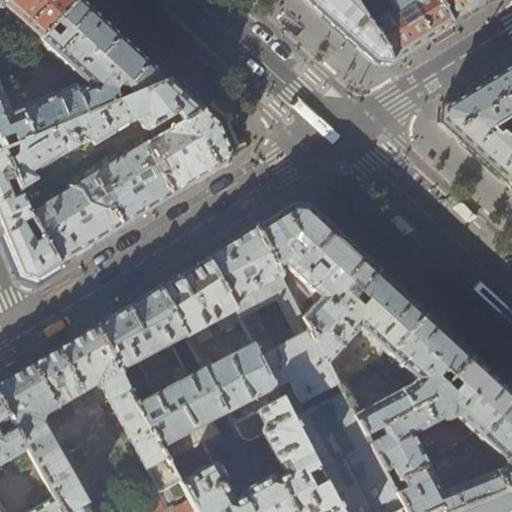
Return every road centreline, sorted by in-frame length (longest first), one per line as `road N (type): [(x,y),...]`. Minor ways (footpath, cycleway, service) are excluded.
road 1 (tertiary): [(20,329),(341,134)]
road 2 (secondary): [(511,291),(341,134)]
road 3 (tertiary): [(341,134),(511,27)]
road 4 (secondary): [(194,0),(341,134)]
